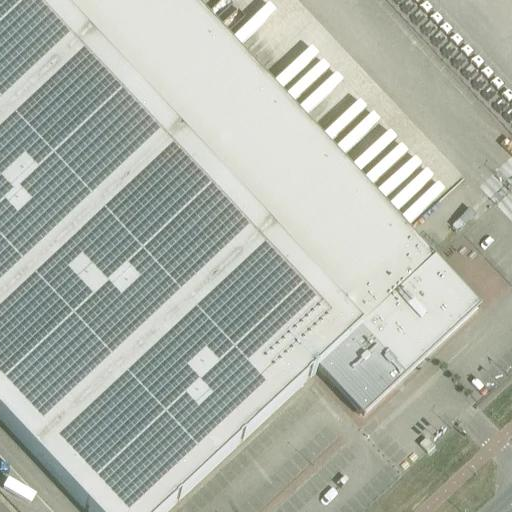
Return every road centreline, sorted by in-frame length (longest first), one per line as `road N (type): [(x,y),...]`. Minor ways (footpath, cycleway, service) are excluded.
road 1 (unknown): [(511,172),(338,0),(504,0),(511,8)]
road 2 (unknown): [(298,511),(397,414),(421,402),(475,413),(511,468)]
